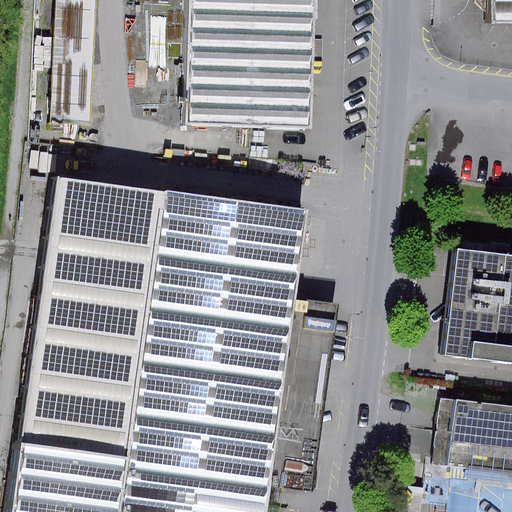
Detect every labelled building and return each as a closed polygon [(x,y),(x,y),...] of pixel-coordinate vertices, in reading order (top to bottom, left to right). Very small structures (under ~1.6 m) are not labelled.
[(312,129),(316,0),(189,0),(186,79),(154,78),(153,124),(312,129)] [(511,0),(480,0),(480,20),(511,19),(511,0)] [(309,210),(58,176),(11,511),(266,511),(270,487),(313,492),(339,304),(297,298),(309,210)] [(511,258),(441,250),(428,357),(511,366),(511,258)] [(511,368),(487,367),(487,377),(511,378),(511,368)] [(511,408),(433,399),(425,465),(453,469),(455,469),(454,481),(511,487),(511,408)] [(402,511),(447,511),(453,469),(425,465),(423,489),(405,487),(402,511)]
